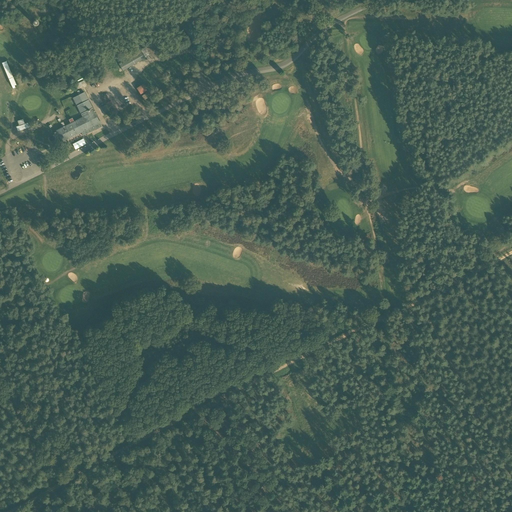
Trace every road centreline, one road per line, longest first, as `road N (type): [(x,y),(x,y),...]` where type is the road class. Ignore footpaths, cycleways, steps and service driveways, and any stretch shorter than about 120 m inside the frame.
road 1 (track): [(511,252),(10,511)]
road 2 (track): [(511,468),(421,297)]
